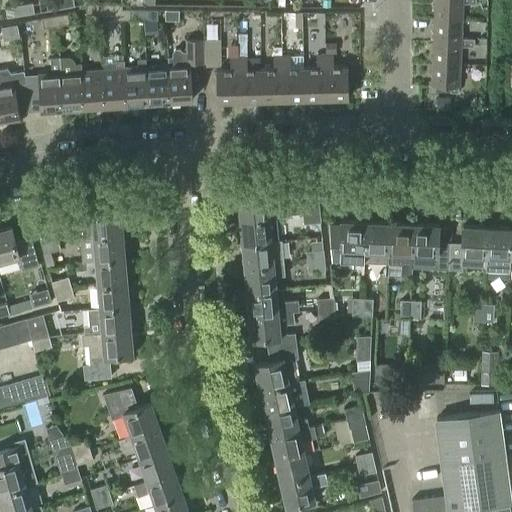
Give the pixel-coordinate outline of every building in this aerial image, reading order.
[(58,0),(53,0),(45,1),(47,12),(60,9),(58,0)] [(73,0),(58,0),(60,9),(74,7),(73,0)] [(475,0),(434,0),(433,20),(462,21),(463,3),(476,3),(475,0)] [(21,16),(34,14),(32,3),(19,6),(21,16)] [(85,5),(85,11),(85,15),(99,16),(100,5),(85,5)] [(113,16),(113,21),(121,21),(119,5),(100,5),(99,16),(113,16)] [(122,10),(122,5),(119,5),(121,21),(143,21),(143,10),(122,10)] [(21,16),(19,6),(5,8),(7,18),(21,16)] [(145,30),(157,30),(157,11),(143,10),(143,21),(145,21),(145,30)] [(178,22),(178,11),(165,11),(164,22),(178,22)] [(57,26),(70,24),(69,14),(55,17),(57,26)] [(288,14),(288,29),(301,29),(301,14),(288,14)] [(55,17),(41,19),(43,29),(57,26),(55,17)] [(486,37),(474,36),(474,40),(461,40),(462,21),(433,20),(432,47),(461,48),(474,49),(474,43),(486,44),(486,37)] [(190,64),(203,64),(202,40),(185,40),(185,52),(182,52),(180,49),(175,49),(172,53),(172,57),(169,57),(169,65),(167,65),(170,101),(192,99),(190,64)] [(221,66),(220,40),(206,40),(206,66),(221,66)] [(334,44),(325,45),(326,54),(334,54),(334,44)] [(432,47),(431,71),(460,72),(461,48),(432,47)] [(281,48),(273,48),(273,56),(262,57),(262,69),(260,69),(260,101),(275,100),(275,103),(283,103),(281,48)] [(303,56),(290,57),(290,48),(281,48),(283,103),(289,103),(289,100),(304,99),(303,56)] [(102,57),(103,70),(106,105),(127,104),(124,61),(123,55),(102,57)] [(326,56),(327,102),(332,102),(332,99),(348,98),(347,67),(332,68),(332,55),(326,56)] [(327,102),(326,56),(315,56),(316,68),(304,68),(304,56),(303,56),(304,99),(318,99),(318,102),(327,102)] [(63,108),(84,107),(82,71),(81,63),(74,64),(74,62),(73,60),(72,59),(69,58),(67,57),(59,58),(63,108)] [(40,110),(63,108),(59,58),(51,58),(52,74),(38,75),(40,110)] [(239,104),(238,58),(230,58),(230,70),(216,71),(216,102),(232,102),(232,105),(239,104)] [(246,58),(238,58),(239,104),(245,104),(245,101),(260,101),(260,69),(247,70),(246,58)] [(145,59),(124,61),(127,104),(148,102),(146,67),(145,59)] [(167,65),(146,67),(148,102),(170,101),(167,65)] [(0,119),(19,116),(14,85),(25,83),(24,72),(11,74),(7,69),(0,70),(0,119)] [(103,70),(82,71),(84,107),(106,105),(103,70)] [(431,71),(431,86),(435,86),(435,93),(458,94),(458,87),(459,87),(460,72),(431,71)] [(438,98),(437,109),(438,109),(438,111),(443,111),(443,110),(444,110),(445,99),(438,98)] [(320,214),(317,189),(300,190),(303,216),(320,214)] [(237,198),(239,222),(275,218),(287,217),(286,205),(269,207),(268,194),(237,198)] [(90,213),(91,226),(75,227),(76,239),(84,238),(124,235),(122,210),(90,213)] [(320,214),(303,216),(304,225),(321,223),(320,214)] [(41,246),(58,241),(51,216),(34,221),(41,246)] [(238,244),(241,244),(242,246),(273,243),(277,243),(275,218),(239,222),(240,229),(237,230),(238,244)] [(342,225),(330,225),(333,260),(354,261),(354,262),(365,263),(367,222),(343,221),(342,225)] [(367,222),(365,263),(388,264),(388,265),(389,265),(391,223),(367,222)] [(411,278),(412,269),(414,224),(391,223),(389,265),(401,265),(400,277),(411,278)] [(449,271),(450,244),(438,244),(439,225),(414,224),(412,269),(449,271)] [(461,271),(462,258),(486,259),(488,228),(463,227),(463,245),(450,244),(449,271),(461,271)] [(22,270),(38,265),(31,239),(16,243),(12,228),(0,231),(0,263),(18,258),(22,270)] [(510,273),(510,270),(511,229),(488,228),(486,259),(485,272),(510,273)] [(86,262),(94,261),(126,258),(124,235),(84,238),(86,262)] [(61,251),(58,241),(41,246),(47,267),(54,265),(51,253),(61,251)] [(277,243),(273,243),(242,246),(244,270),(284,266),(282,242),(277,243)] [(307,254),(308,264),(325,262),(323,252),(307,254)] [(94,261),(96,285),(128,283),(126,258),(94,261)] [(325,262),(308,264),(309,273),(326,271),(325,262)] [(285,275),(284,266),(244,270),(246,294),(277,291),(276,276),(285,275)] [(55,294),(71,289),(68,279),(52,283),(55,294)] [(98,309),(88,309),(88,310),(98,310),(130,308),(128,283),(96,285),(98,309)] [(71,289),(55,294),(57,302),(74,297),(71,289)] [(298,301),(278,303),(277,291),(246,294),(248,318),(293,314),(293,311),(299,311),(298,301)] [(336,310),(334,299),(317,301),(318,311),(336,310)] [(363,317),(363,299),(353,299),(353,317),(363,317)] [(373,299),(363,299),(363,317),(373,317),(373,299)] [(31,300),(8,306),(10,314),(33,307),(31,300)] [(401,319),(409,319),(410,302),(410,301),(402,301),(401,319)] [(421,302),(410,302),(409,319),(420,320),(421,302)] [(475,305),(474,322),(483,322),(484,305),(475,305)] [(495,305),(484,305),(483,322),(494,323),(495,305)] [(0,316),(10,314),(8,306),(0,308),(0,316)] [(132,331),(130,308),(98,310),(88,310),(89,326),(84,326),(84,333),(82,333),(100,334),(132,331)] [(337,318),(336,310),(318,311),(319,320),(337,318)] [(294,335),(287,336),(286,325),(294,324),(293,314),(248,318),(250,342),(265,341),(267,352),(296,347),(294,335)] [(25,320),(25,321),(31,341),(31,343),(48,338),(42,315),(25,320)] [(31,341),(25,321),(14,324),(20,344),(31,341)] [(3,327),(9,347),(20,344),(14,324),(3,327)] [(0,327),(0,350),(9,347),(3,327),(0,327)] [(111,377),(109,357),(134,355),(132,331),(100,334),(82,333),(80,333),(81,347),(88,346),(89,364),(83,365),(84,380),(111,377)] [(371,335),(358,337),(358,373),(369,371),(371,335)] [(51,347),(48,338),(31,343),(34,352),(51,347)] [(298,360),(296,347),(267,352),(268,364),(254,367),(260,391),(297,383),(292,361),(298,360)] [(482,350),(481,371),(482,371),(481,383),(491,383),(492,371),(497,372),(498,351),(482,350)] [(375,384),(387,385),(388,366),(375,365),(375,384)] [(369,371),(358,373),(353,373),(355,394),(365,392),(365,394),(368,391),(369,371)] [(466,380),(466,371),(454,371),(454,381),(466,380)] [(37,400),(47,397),(41,377),(29,380),(35,401),(37,400)] [(25,403),(35,401),(29,380),(19,383),(25,403)] [(305,381),(297,383),(260,391),(265,414),(295,407),(310,404),(305,381)] [(19,383),(9,386),(14,406),(25,403),(19,383)] [(9,386),(0,387),(0,395),(4,409),(14,406),(9,386)] [(123,417),(130,437),(159,427),(151,404),(138,408),(131,388),(103,395),(112,420),(123,417)] [(47,397),(37,400),(38,405),(48,403),(47,397)] [(265,414),(270,437),(314,428),(313,426),(309,427),(307,419),(298,420),(295,407),(265,414)] [(345,411),(347,420),(363,417),(361,407),(345,411)] [(440,465),(506,457),(499,410),(434,419),(440,465)] [(350,430),(352,430),(355,442),(368,439),(363,417),(347,420),(350,430)] [(122,452),(133,448),(137,460),(167,449),(159,427),(130,437),(118,441),(122,452)] [(316,437),(314,428),(270,437),(275,461),(305,454),(302,441),(316,437)] [(70,447),(73,456),(89,450),(86,442),(70,447)] [(0,450),(0,464),(1,467),(0,467),(0,493),(26,486),(19,463),(23,462),(19,446),(0,450)] [(76,466),(73,456),(70,447),(69,446),(58,449),(55,457),(61,476),(77,471),(76,466)] [(167,449),(137,460),(145,482),(134,485),(134,487),(147,482),(175,472),(167,449)] [(92,461),(89,450),(73,456),(76,466),(92,461)] [(325,473),(310,476),(305,454),(275,461),(280,485),(325,475),(325,473)] [(358,467),(374,464),(372,454),(356,458),(358,467)] [(506,457),(440,465),(444,495),(411,500),(412,511),(480,511),(510,505),(511,505),(511,492),(511,485),(511,484),(511,471),(508,472),(506,457)] [(358,467),(360,477),(376,473),(374,464),(358,467)] [(64,486),(80,481),(77,471),(61,476),(64,486)] [(134,487),(137,497),(149,493),(153,505),(183,495),(175,472),(147,482),(134,487)] [(315,501),(312,487),(328,484),(325,475),(280,485),(286,508),(315,501)] [(381,492),(378,480),(356,485),(359,498),(381,492)] [(22,511),(32,509),(26,486),(0,493),(0,507),(1,511),(22,511)] [(94,500),(109,495),(106,486),(91,491),(94,500)] [(97,510),(112,505),(109,495),(94,500),(97,510)] [(188,511),(183,495),(153,505),(155,511),(188,511)]
